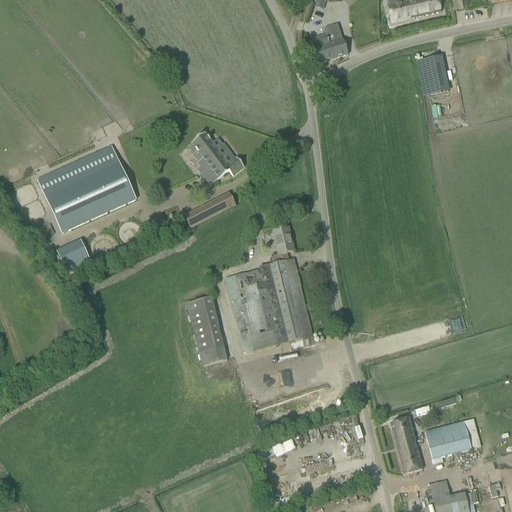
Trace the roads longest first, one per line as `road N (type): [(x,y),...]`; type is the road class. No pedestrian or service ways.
road 1 (unclassified): [(389,511),(333,285),(305,86)]
road 2 (unclassified): [(305,86),(405,41),(511,17)]
road 3 (unknown): [(312,130),(229,186),(153,202)]
